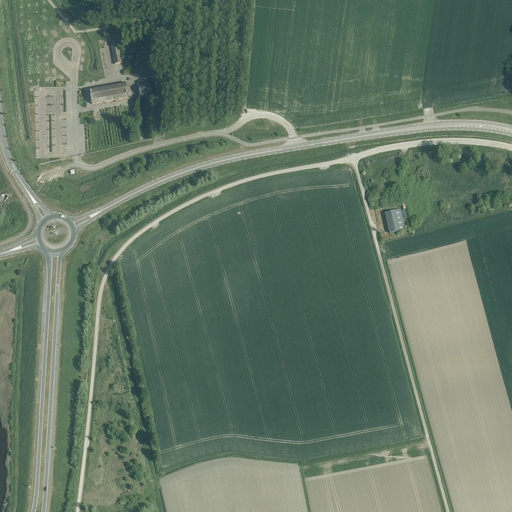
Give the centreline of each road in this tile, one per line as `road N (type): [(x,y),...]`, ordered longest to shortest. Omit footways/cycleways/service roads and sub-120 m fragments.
road 1 (unclassified): [(75,511),(96,306),(123,246),(223,187),(354,156)]
road 2 (unclassified): [(448,511),(354,156)]
road 3 (unclassified): [(293,147),(281,122),(256,115),(219,133),(83,167),(75,157),(73,70)]
road 4 (trunk): [(42,511),(60,273)]
road 5 (trunk): [(47,288),(33,511)]
road 6 (primary): [(293,147),(425,128),(511,131)]
road 7 (unclassified): [(511,147),(444,141),(354,156)]
road 8 (primary): [(72,231),(202,166)]
